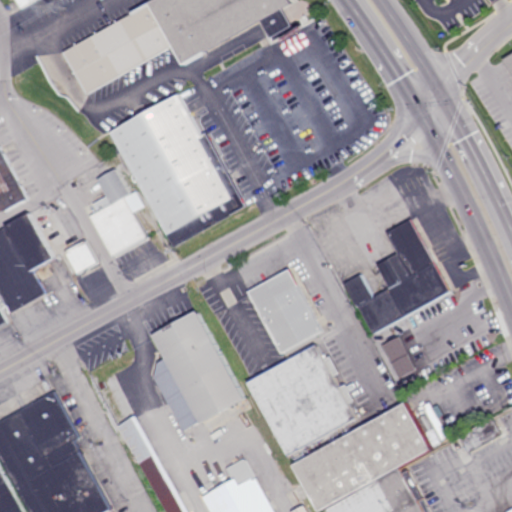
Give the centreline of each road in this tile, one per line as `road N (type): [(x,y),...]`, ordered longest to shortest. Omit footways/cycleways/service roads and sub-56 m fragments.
road 1 (residential): [(0,376),(325,196),(390,151),(441,93)]
road 2 (trunk): [(422,117),(511,301)]
road 3 (residential): [(58,344),(150,511)]
road 4 (trunk): [(511,217),(441,93)]
road 5 (trunk): [(356,12),(422,117)]
